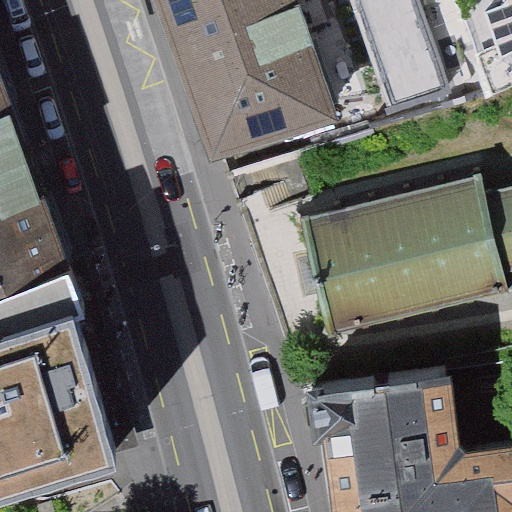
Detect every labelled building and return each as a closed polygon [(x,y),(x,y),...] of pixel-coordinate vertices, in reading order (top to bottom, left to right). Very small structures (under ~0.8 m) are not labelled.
[(301,0),(156,0),(210,155),(340,110),(301,0)] [(301,0),(340,110),(392,92),(360,0),(301,0)] [(423,0),(360,0),(392,92),(397,105),(454,86),(423,0)] [(511,0),(503,0),(508,14),(486,21),(498,59),(511,54),(511,0)] [(0,317),(75,289),(0,65),(0,317)] [(485,169),(306,211),(333,327),(506,286),(504,279),(511,277),(511,184),(490,190),(485,169)] [(0,511),(26,511),(124,483),(75,289),(0,317),(0,511)] [(455,358),(312,372),(317,417),(333,415),(342,511),(511,511),(511,433),(472,438),(463,430),(455,358)]
